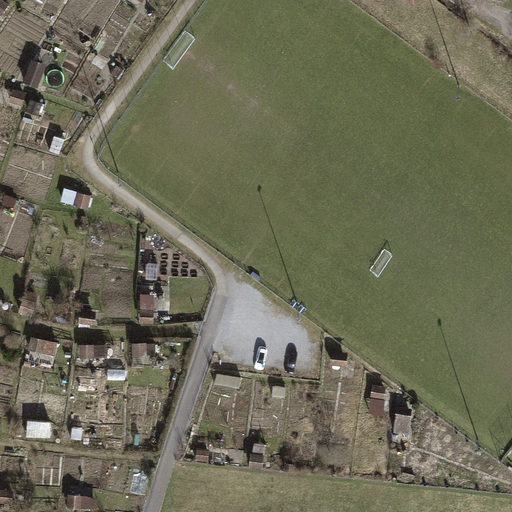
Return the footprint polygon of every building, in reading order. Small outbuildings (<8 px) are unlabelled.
[(143,10),(148,0),(129,0),(128,1),(143,10)] [(49,70),(36,65),(30,82),(42,87),(49,70)] [(26,110),(31,96),(17,92),(13,106),(26,110)] [(94,194),(72,190),(69,206),(91,210),(94,194)] [(156,299),(141,299),(141,322),(156,322),(156,299)] [(97,309),(81,309),(81,322),(98,322),(97,309)] [(62,344),(34,340),(32,352),(60,356),(62,344)] [(151,346),(136,346),(136,359),(151,359),(151,346)] [(109,347),(82,347),(82,360),(109,360),(109,347)] [(351,356),(339,355),(338,365),(350,366),(351,356)] [(392,388),(378,387),(377,400),(392,401),(392,388)] [(416,409),(402,407),(400,426),(414,428),(416,409)] [(98,433),(75,432),(74,443),(97,444),(98,433)] [(214,450),(201,449),(200,464),(212,465),(214,450)] [(268,459),(256,458),(255,468),(268,469),(268,459)] [(19,493),(3,492),(3,506),(18,507),(19,493)] [(92,511),(93,499),(73,498),(71,511),(92,511)]
